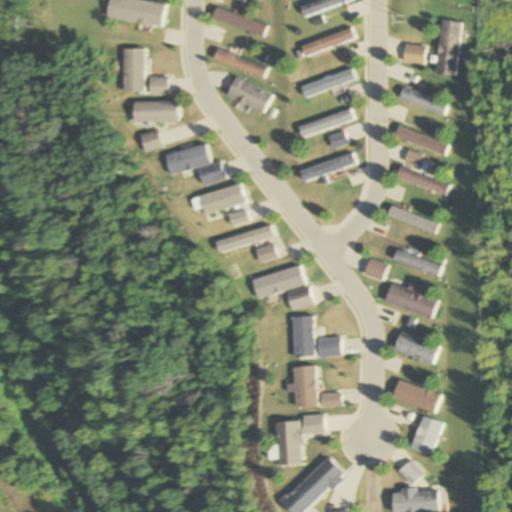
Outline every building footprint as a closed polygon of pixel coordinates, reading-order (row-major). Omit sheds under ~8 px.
[(318,0),(296,8),(300,18),(351,1),(350,0),(318,0)] [(459,24),(440,21),(433,76),(453,78),(459,24)] [(352,41),(349,31),(297,46),(300,56),(352,41)] [(421,66),(423,48),(402,46),(400,64),(421,66)] [(119,94),(140,94),(140,51),(119,51),(119,94)] [(352,82),(349,71),(297,87),(300,98),(352,82)] [(163,79),(146,79),(146,95),(163,95),(163,79)] [(396,99),(442,116),(446,105),(400,88),(396,99)] [(176,103),(131,103),(131,123),(176,123),(176,103)] [(294,129),(298,139),(349,120),(345,110),(294,129)] [(391,138),(442,156),(446,144),(395,126),(391,138)] [(144,155),(161,150),(155,132),(138,137),(144,155)] [(223,180),(219,163),(209,165),(204,146),(164,156),(170,177),(198,169),(203,186),(223,180)] [(446,185),(395,167),(391,179),(442,197),(446,185)] [(381,220),(430,236),(434,224),(386,207),(381,220)] [(438,266),(392,251),(388,262),(435,277),(438,266)] [(381,304),(427,320),(434,302),(423,298),(425,291),(412,286),(410,292),(388,285),(381,304)]
